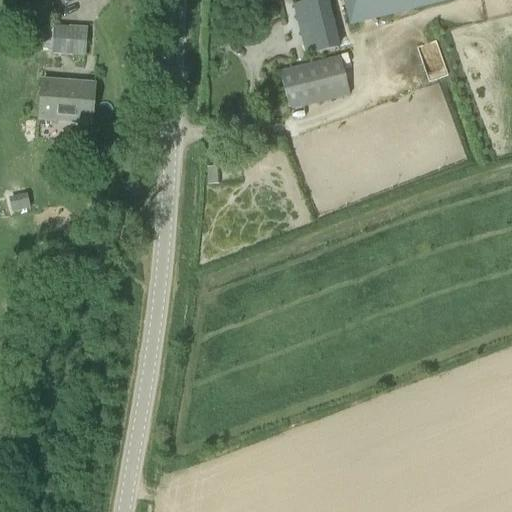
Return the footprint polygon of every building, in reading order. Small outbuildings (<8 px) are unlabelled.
[(305,58),(339,50),(326,0),(315,0),(292,6),(305,58)] [(442,0),(356,0),(364,34),(446,15),(442,0)] [(87,30),(54,27),(52,57),(85,60),(87,30)] [(288,112),(348,98),(339,58),(278,72),(288,112)] [(91,123),(94,86),(42,82),(39,119),(91,123)] [(218,168),(206,169),(207,186),(219,185),(218,168)]
